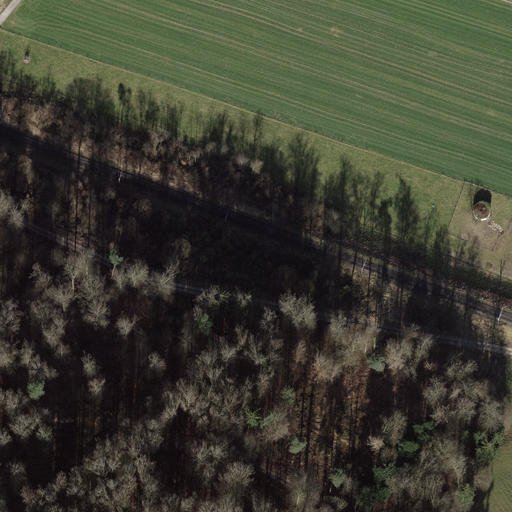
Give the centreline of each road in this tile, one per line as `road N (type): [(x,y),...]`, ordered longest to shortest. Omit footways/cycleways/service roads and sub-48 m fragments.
road 1 (track): [(0,210),(140,273),(511,352)]
road 2 (track): [(0,427),(94,429),(147,447),(229,454),(297,484),(333,511)]
